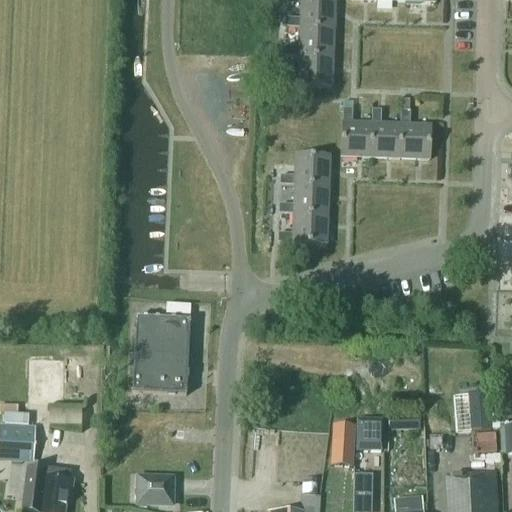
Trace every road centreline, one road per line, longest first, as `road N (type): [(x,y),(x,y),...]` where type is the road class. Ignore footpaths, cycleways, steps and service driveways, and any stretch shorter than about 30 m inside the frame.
road 1 (residential): [(235,304),(477,239),(486,110)]
road 2 (unclassified): [(235,304),(232,208),(172,73),(167,0)]
road 3 (unclassified): [(220,511),(235,304)]
